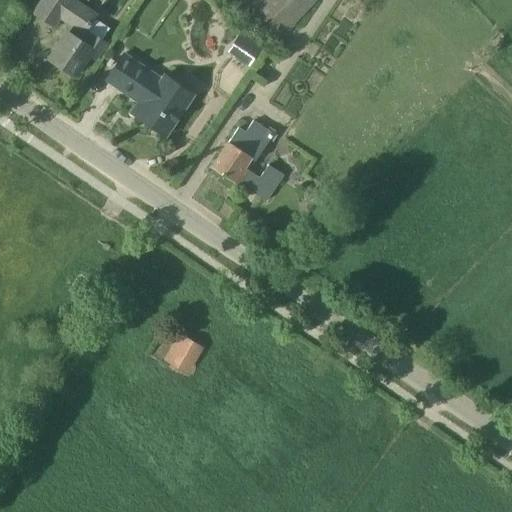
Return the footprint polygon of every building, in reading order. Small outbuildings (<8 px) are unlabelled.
[(110,28),(94,18),(96,15),(73,0),(43,0),(34,13),(54,26),(61,18),(73,26),(50,59),(74,76),(89,54),(96,59),(106,44),(101,41),(110,28)] [(317,0),(316,0),(246,0),(240,7),(254,20),(277,42),(317,0)] [(262,50),(240,34),(227,53),(249,68),(262,50)] [(194,95),(165,75),(162,79),(124,54),(106,80),(139,102),(132,113),(166,136),(194,95)] [(249,170),(273,135),(253,121),(245,133),(238,128),(212,167),(239,185),(240,184),(266,201),(284,175),(268,165),(260,178),(249,170)] [(198,346),(180,336),(166,360),(184,370),(198,346)]
